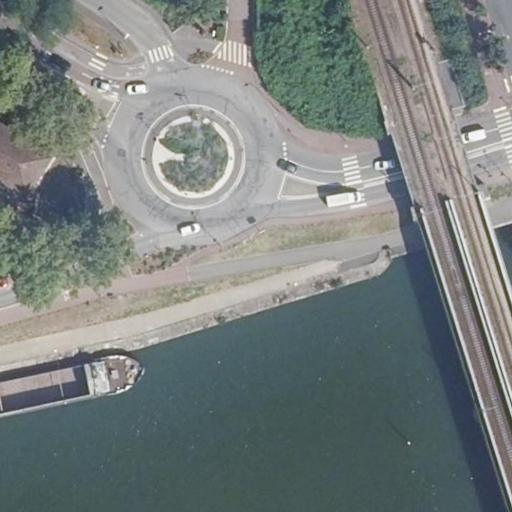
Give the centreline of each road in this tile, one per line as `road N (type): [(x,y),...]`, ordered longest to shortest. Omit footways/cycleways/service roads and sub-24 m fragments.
road 1 (secondary): [(248,211),(357,198),(511,155)]
road 2 (secondary): [(511,124),(352,170),(318,169),(270,151)]
road 3 (residential): [(0,306),(168,229)]
road 4 (secondary): [(270,151),(260,118),(242,97),(209,82),(174,82)]
